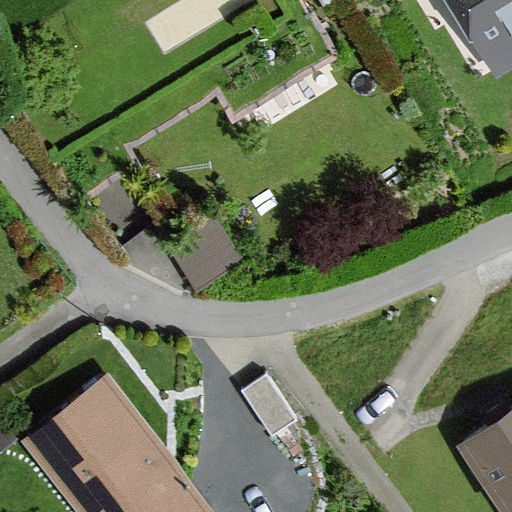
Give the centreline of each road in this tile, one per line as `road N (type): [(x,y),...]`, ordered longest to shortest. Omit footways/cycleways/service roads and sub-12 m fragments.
road 1 (residential): [(0,147),(84,259),(120,293),(212,316),(314,312),(401,283),(511,231)]
road 2 (unknown): [(120,293),(0,385)]
